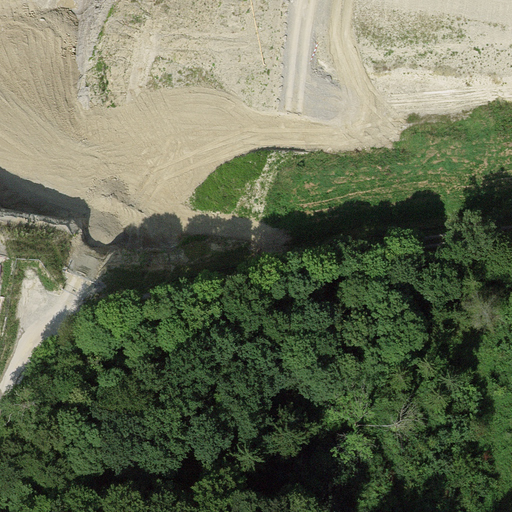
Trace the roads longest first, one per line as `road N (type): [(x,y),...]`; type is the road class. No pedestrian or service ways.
road 1 (track): [(511,235),(404,247),(28,322)]
road 2 (track): [(51,0),(28,322),(0,407)]
